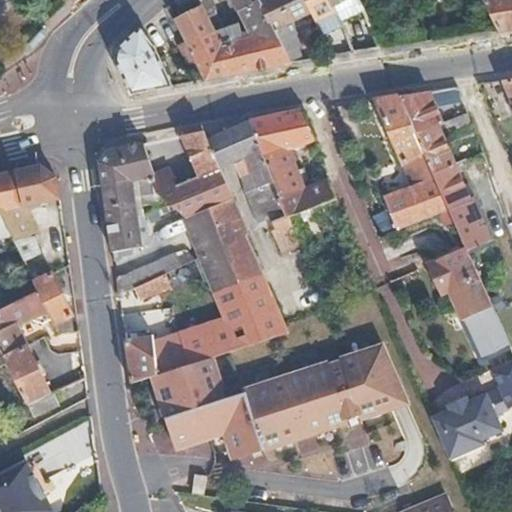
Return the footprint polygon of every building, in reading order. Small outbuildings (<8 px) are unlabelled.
[(215,32),(198,0),(175,0),(170,4),(188,41),(181,44),(189,61),(196,59),(206,80),(236,73),(215,32)] [(280,39),(259,0),(231,0),(250,37),(238,40),(234,27),(215,32),(236,73),(288,62),(291,62),(280,39)] [(311,15),(304,0),(259,0),(280,39),(290,34),(286,26),(311,15)] [(304,0),(311,15),(314,21),(336,11),(334,6),(348,0),(304,0)] [(511,28),(511,0),(483,0),(499,31),(511,28)] [(380,49),(366,18),(343,22),(358,52),(380,49)] [(358,52),(343,22),(337,19),(318,28),(331,56),(358,52)] [(173,87),(142,28),(117,50),(116,59),(133,95),(173,87)] [(444,124),(437,106),(463,103),(457,89),(455,89),(425,93),(402,97),(418,134),(438,126),(444,124)] [(418,134),(402,97),(379,100),(375,101),(404,165),(407,163),(427,155),(418,134)] [(310,125),(304,111),(302,111),(250,121),(283,196),(295,193),(294,189),(305,184),(309,182),(303,166),(297,169),(290,149),(315,138),(310,125)] [(472,124),(468,114),(444,124),(446,129),(455,126),(457,129),(472,124)] [(283,196),(250,121),(224,133),(237,162),(252,198),(250,201),(260,227),(270,223),(282,253),(301,245),(292,224),(281,198),(283,196)] [(455,165),(438,126),(418,134),(427,155),(436,173),(455,165)] [(221,168),(209,140),(205,131),(185,135),(201,175),(177,183),(184,205),(229,186),(228,185),(221,168)] [(237,162),(224,133),(209,140),(221,168),(237,162)] [(201,175),(185,135),(164,139),(177,183),(201,175)] [(156,189),(153,170),(144,144),(110,152),(101,163),(114,252),(141,249),(134,196),(157,192),(156,189)] [(436,173),(427,155),(407,163),(418,187),(436,180),(438,178),(436,173)] [(66,199),(62,162),(0,174),(0,207),(2,212),(26,262),(43,255),(36,238),(41,236),(29,206),(61,201),(66,199)] [(471,201),(475,196),(471,186),(463,185),(455,165),(436,173),(438,178),(452,211),(460,228),(466,243),(485,236),(471,201)] [(295,217),(337,200),(328,179),(306,188),(305,184),(294,189),(295,193),(283,196),(281,198),(292,224),(297,222),(295,217)] [(450,213),(436,180),(418,187),(395,196),(389,184),(388,184),(379,186),(385,201),(389,201),(402,233),(444,215),(450,213)] [(249,235),(235,200),(187,218),(181,220),(182,225),(189,224),(202,257),(216,291),(217,291),(242,281),(264,274),(248,236),(249,235)] [(460,228),(452,211),(450,213),(444,215),(451,231),(460,228)] [(164,274),(194,260),(183,241),(117,273),(119,294),(136,286),(164,274)] [(490,296),(469,249),(458,254),(461,261),(434,271),(444,298),(454,295),(466,323),(496,310),(490,296)] [(434,271),(461,261),(458,254),(432,265),(434,271)] [(216,291),(202,257),(194,260),(210,289),(216,291)] [(74,316),(55,274),(36,284),(40,293),(53,321),(61,336),(75,334),(71,319),(74,316)] [(290,336),(264,274),(242,281),(217,291),(228,322),(153,346),(150,337),(146,338),(135,341),(133,333),(125,334),(131,377),(132,385),(150,379),(216,359),(290,336)] [(170,286),(164,274),(136,286),(141,299),(170,286)] [(26,348),(17,329),(30,322),(42,325),(53,321),(40,293),(22,301),(15,305),(0,311),(0,344),(4,353),(6,357),(26,348)] [(22,301),(20,296),(14,299),(15,305),(22,301)] [(30,322),(17,329),(26,348),(28,347),(49,340),(61,336),(53,321),(42,325),(30,322)] [(146,338),(145,331),(133,333),(135,341),(146,338)] [(229,394),(216,359),(150,379),(177,451),(225,438),(233,462),(265,454),(402,407),(410,404),(384,342),(229,394)] [(37,364),(28,347),(26,348),(6,357),(28,403),(52,393),(42,374),(37,364)] [(48,372),(42,362),(37,364),(42,374),(48,372)] [(511,363),(494,371),(502,392),(486,399),(485,397),(472,403),(488,439),(501,434),(496,420),(505,417),(504,413),(511,410),(511,363)] [(60,404),(54,392),(52,393),(28,403),(34,416),(60,404)] [(449,413),(466,406),(463,400),(446,407),(449,413)] [(488,439),(472,403),(466,406),(449,413),(432,421),(446,453),(450,462),(484,448),(482,441),(488,439)] [(23,466),(0,478),(0,511),(48,511),(51,511),(42,493),(38,495),(23,466)] [(457,511),(449,492),(400,511),(457,511)]
